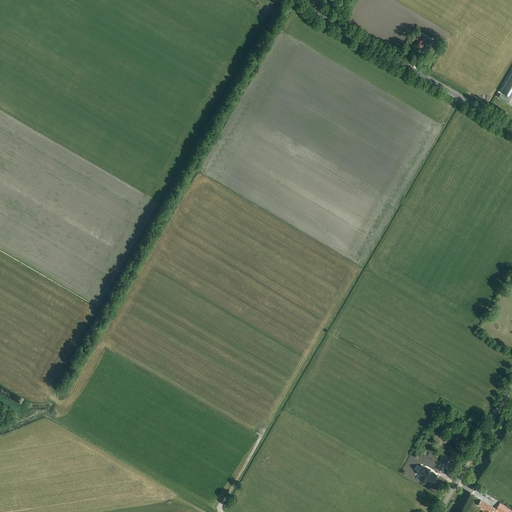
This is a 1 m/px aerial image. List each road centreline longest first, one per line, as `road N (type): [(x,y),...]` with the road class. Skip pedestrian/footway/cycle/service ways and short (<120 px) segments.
road 1 (tertiary): [(511,128),(356,39),(309,0)]
road 2 (unclassified): [(439,511),(511,386)]
